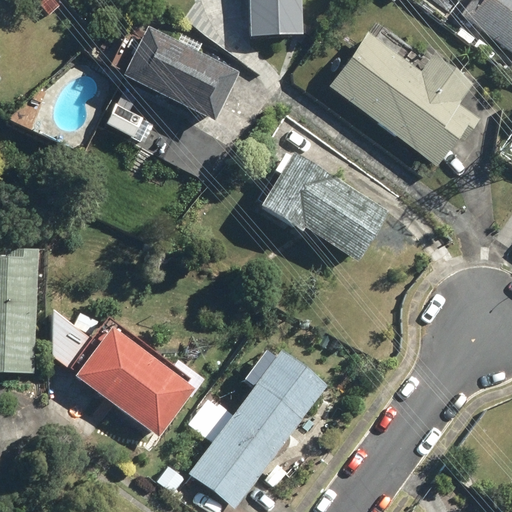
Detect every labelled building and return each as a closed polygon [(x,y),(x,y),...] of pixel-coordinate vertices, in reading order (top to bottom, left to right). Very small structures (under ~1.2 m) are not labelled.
[(59,7),(51,0),(7,0),(35,29),(59,7)] [(299,0),(245,0),(247,38),(301,35),(299,0)] [(511,0),(470,0),(456,23),(511,57),(511,0)] [(238,72),(145,27),(120,77),(213,123),(238,72)] [(435,170),(477,118),(457,103),(472,84),(426,47),(411,66),(367,32),(325,84),(435,170)] [(141,119),(114,106),(104,127),(131,139),(141,119)] [(288,153),(255,208),(298,233),(300,229),(354,262),(385,211),(288,153)] [(0,372),(30,373),(34,250),(17,249),(17,257),(0,256),(0,372)] [(86,338),(51,311),(50,357),(64,368),(86,338)] [(190,389),(107,328),(71,378),(155,438),(190,389)] [(185,474),(237,511),(238,511),(327,388),(274,350),(227,416),(203,399),(186,424),(209,441),(185,474)] [(189,485),(166,467),(155,482),(178,500),(189,485)]
